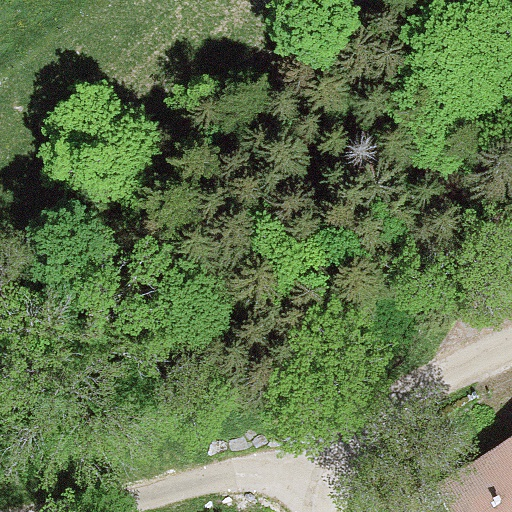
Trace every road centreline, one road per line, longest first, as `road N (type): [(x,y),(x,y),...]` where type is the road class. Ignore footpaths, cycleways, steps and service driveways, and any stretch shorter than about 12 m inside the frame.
road 1 (unclassified): [(326,478),(258,475),(95,511)]
road 2 (unclassified): [(326,478),(385,413),(511,350)]
